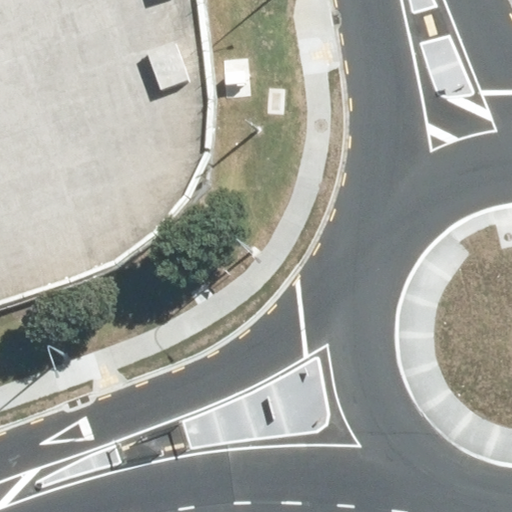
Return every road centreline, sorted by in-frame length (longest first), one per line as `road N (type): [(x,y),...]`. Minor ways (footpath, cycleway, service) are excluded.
road 1 (unclassified): [(0,504),(334,295)]
road 2 (unclassified): [(381,462),(96,511)]
road 3 (unclassified): [(392,180),(376,0)]
road 4 (unclassified): [(381,462),(344,396),(331,336),(334,295)]
road 5 (unclassified): [(392,180),(458,141),(511,133)]
road 6 (unclassified): [(334,295),(364,217),(392,180)]
